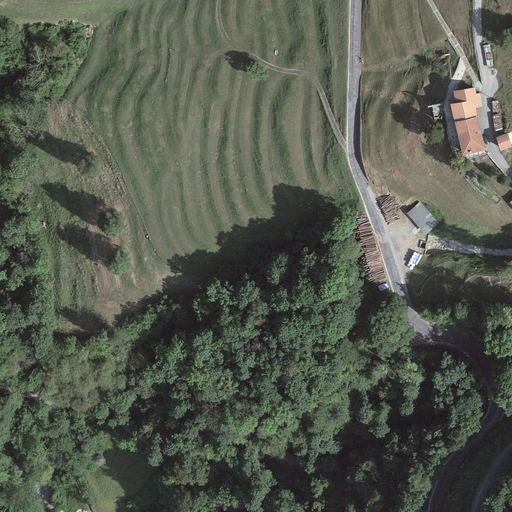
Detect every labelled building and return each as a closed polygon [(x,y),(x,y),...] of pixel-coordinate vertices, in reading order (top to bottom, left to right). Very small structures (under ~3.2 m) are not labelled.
[(455,103),(449,104),(462,155),(485,150),(476,116),(475,108),(481,107),(480,94),(475,94),(474,88),(452,92),(455,103)] [(507,134),(495,138),(500,151),(511,147),(507,134)] [(439,223),(420,202),(409,211),(428,232),(439,223)] [(441,239),(428,237),(427,242),(426,249),(425,254),(438,257),(441,239)] [(427,242),(420,241),(419,248),(426,249),(427,242)] [(413,261),(406,255),(397,268),(404,274),(413,261)]
